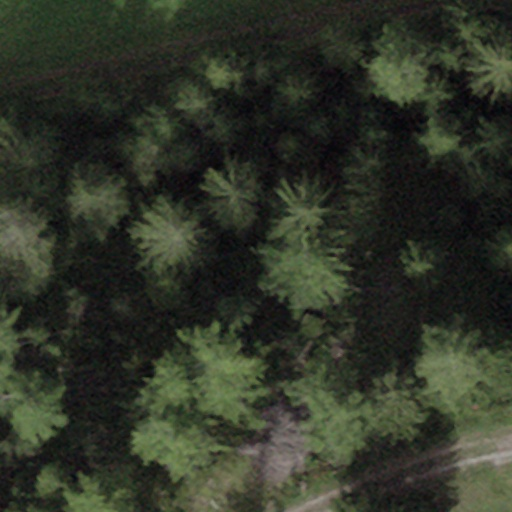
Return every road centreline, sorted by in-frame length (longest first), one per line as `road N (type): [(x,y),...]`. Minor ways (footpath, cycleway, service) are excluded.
road 1 (track): [(0,110),(458,0)]
road 2 (track): [(511,449),(415,472),(329,511)]
